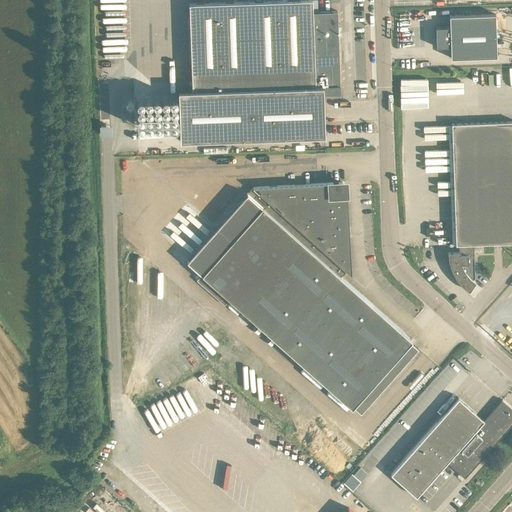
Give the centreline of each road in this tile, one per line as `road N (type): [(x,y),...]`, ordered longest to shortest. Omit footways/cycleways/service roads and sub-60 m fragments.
road 1 (unknown): [(460,322),(376,407),(352,419),(168,266),(174,228),(236,169),(386,148)]
road 2 (unclassified): [(511,370),(392,256),(381,0)]
